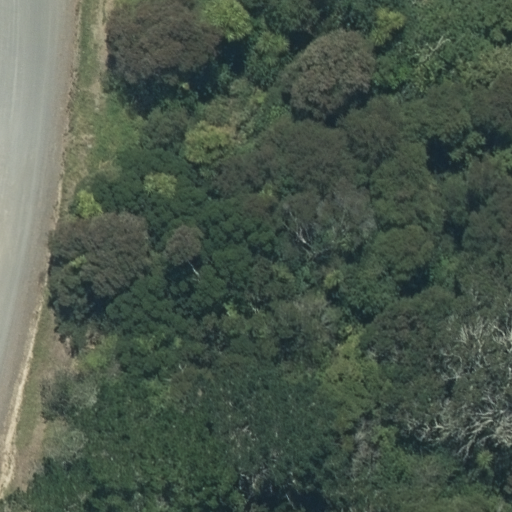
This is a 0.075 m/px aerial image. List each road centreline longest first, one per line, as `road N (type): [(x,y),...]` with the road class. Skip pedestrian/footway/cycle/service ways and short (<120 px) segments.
road 1 (track): [(276,0),(372,54),(511,278)]
road 2 (tertiary): [(0,132),(17,0)]
